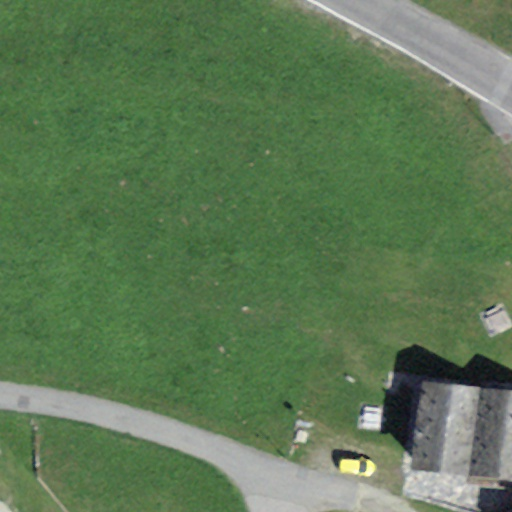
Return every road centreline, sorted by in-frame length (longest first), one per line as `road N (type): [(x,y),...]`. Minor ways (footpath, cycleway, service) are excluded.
road 1 (unclassified): [(0,387),(93,398),(235,445),(277,499),(275,511)]
road 2 (unclassified): [(511,88),(355,0)]
